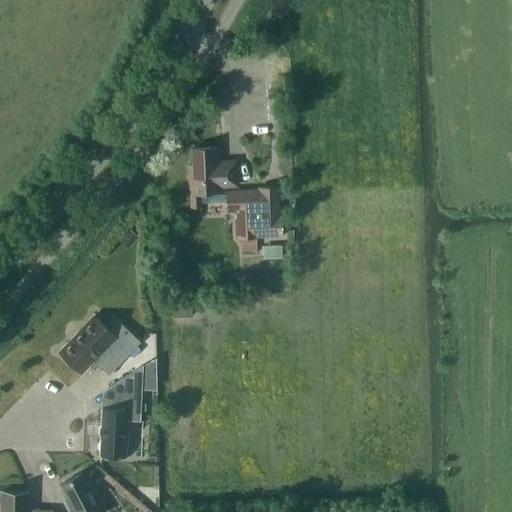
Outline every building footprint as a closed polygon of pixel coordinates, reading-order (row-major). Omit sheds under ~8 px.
[(192,165),(188,165),(190,207),(201,206),(201,202),(226,201),(226,193),(218,194),(218,192),(221,191),(221,186),(236,185),(235,161),(216,161),(215,147),(192,148),(192,165)] [(280,215),(279,215),(278,187),(259,187),(259,189),(226,191),(226,193),(226,201),(226,211),(236,211),(237,238),(241,238),(241,251),(256,250),(255,236),(281,235),(280,215)] [(129,228),(121,237),(130,245),(138,236),(129,228)] [(93,359),(109,373),(139,341),(118,321),(109,330),(93,315),(59,351),(81,372),(93,359)] [(141,385),(154,385),(154,358),(142,365),(142,367),(142,371),(142,377),(141,385)] [(127,419),(140,420),(141,385),(142,371),(142,365),(142,364),(107,387),(116,401),(116,407),(102,407),(101,440),(98,442),(97,446),(100,449),(100,454),(126,455),(127,419)] [(66,498),(72,511),(104,511),(91,485),(88,487),(81,472),(61,483),(68,497),(66,498)] [(0,511),(27,511),(28,491),(1,491),(0,511)]
